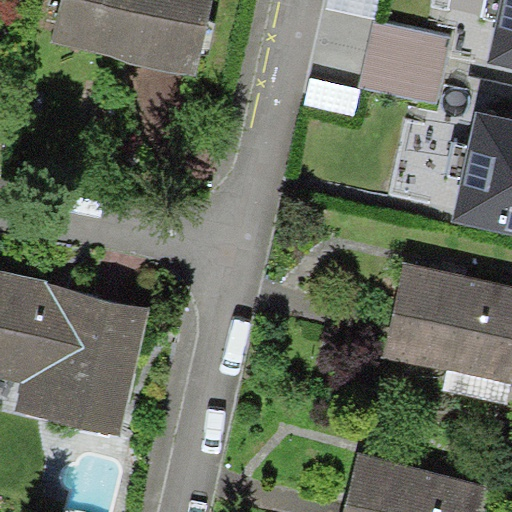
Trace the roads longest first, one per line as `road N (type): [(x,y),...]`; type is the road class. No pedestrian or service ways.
road 1 (residential): [(179,511),(236,240)]
road 2 (residential): [(236,240),(290,0)]
road 3 (residential): [(236,240),(0,201)]
